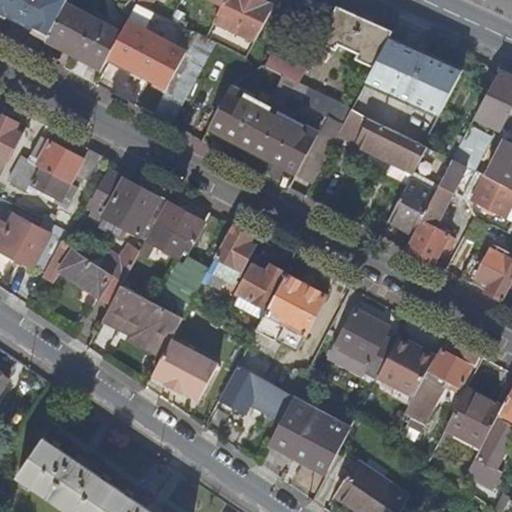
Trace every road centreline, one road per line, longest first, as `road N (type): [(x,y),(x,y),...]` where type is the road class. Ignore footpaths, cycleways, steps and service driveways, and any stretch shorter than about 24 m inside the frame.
road 1 (residential): [(511,337),(0,64)]
road 2 (residential): [(0,319),(279,511)]
